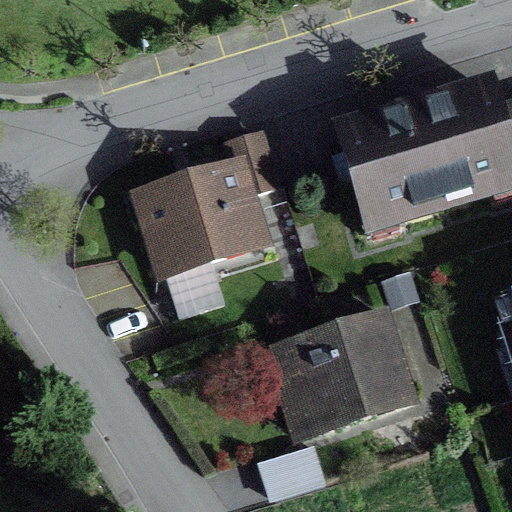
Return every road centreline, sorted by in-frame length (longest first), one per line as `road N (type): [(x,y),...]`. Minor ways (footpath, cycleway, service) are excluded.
road 1 (residential): [(511,1),(0,162)]
road 2 (residential): [(0,221),(187,511)]
